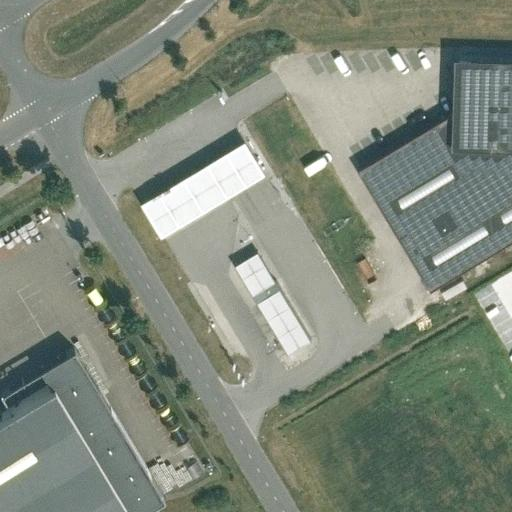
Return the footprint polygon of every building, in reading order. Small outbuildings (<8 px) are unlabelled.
[(511,59),(460,58),(460,60),(458,108),(358,168),(431,289),(511,239),(511,59)] [(142,201),(162,234),(163,233),(266,171),(246,138),(143,200),(142,201)] [(253,293),(258,301),(281,287),(276,279),(253,293)] [(281,287),(258,301),(288,355),(314,338),(281,287)] [(0,511),(138,511),(163,497),(83,363),(0,413),(0,511)] [(0,394),(30,377),(23,365),(0,378),(0,394)]
